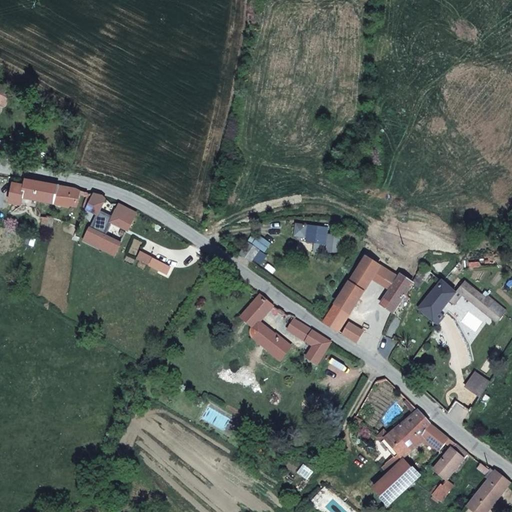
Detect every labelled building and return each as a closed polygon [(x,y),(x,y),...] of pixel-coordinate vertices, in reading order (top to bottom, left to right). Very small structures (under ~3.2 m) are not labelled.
[(12,84),(0,78),(0,99),(3,101),(12,84)] [(32,182),(27,201),(80,216),(85,196),(32,182)] [(339,227),(301,223),(300,236),(334,239),(333,252),(351,254),(352,237),(338,235),(339,227)] [(392,266),(377,256),(329,324),(345,335),(383,280),(395,289),(387,301),(400,310),(419,282),(408,275),(404,282),(388,272),(392,266)] [(471,277),(450,280),(426,308),(444,319),(465,294),(504,324),(511,306),(471,277)] [(265,294),(245,318),(257,328),(252,335),(283,361),(296,346),(268,323),(281,307),(265,294)] [(297,320),(290,331),(317,348),(310,358),(322,366),(336,345),(297,320)] [(496,385),(479,374),(470,388),(487,399),(496,385)] [(480,452),(425,412),(391,440),(408,461),(438,437),(456,450),(440,471),(457,483),(480,452)] [(411,461),(383,488),(400,506),(428,479),(411,461)] [(498,511),(511,493),(511,481),(498,472),(472,510),(474,511),(498,511)]
